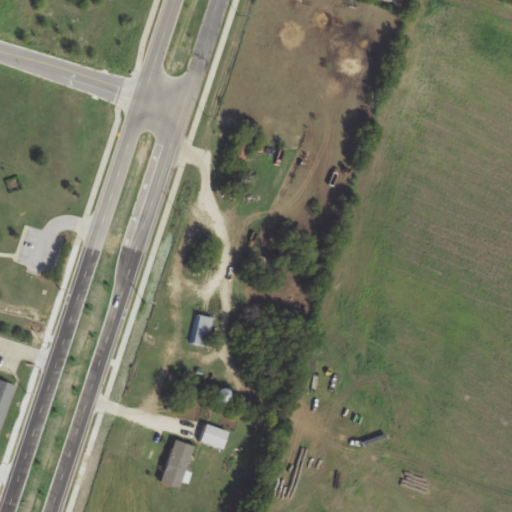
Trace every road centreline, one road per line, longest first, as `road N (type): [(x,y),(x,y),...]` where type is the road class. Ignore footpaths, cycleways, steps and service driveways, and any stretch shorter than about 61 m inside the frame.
road 1 (tertiary): [(173,0),(60,340)]
road 2 (tertiary): [(53,511),(146,218)]
road 3 (tertiary): [(146,218),(220,0)]
road 4 (tertiary): [(60,340),(3,511)]
road 5 (residential): [(0,53),(140,98)]
